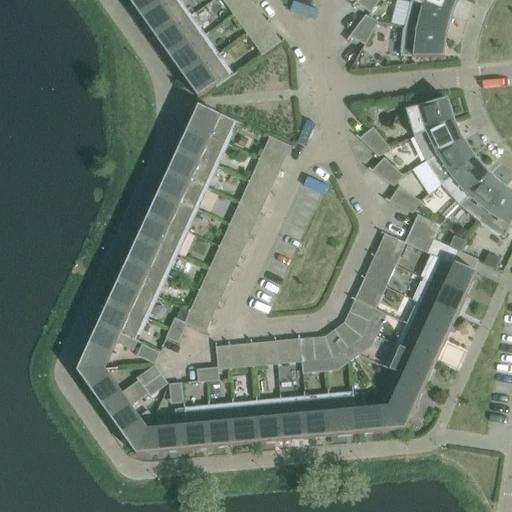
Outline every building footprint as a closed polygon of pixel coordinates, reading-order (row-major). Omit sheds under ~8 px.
[(129,0),(128,1),(132,6),(141,18),(142,20),(161,7),(162,9),(174,0),(129,0)] [(161,7),(142,20),(146,26),(155,38),(156,40),(175,27),(176,28),(190,19),(176,0),(174,0),(162,9),(161,7)] [(239,13),(251,5),(251,4),(247,0),(239,0),(233,5),(239,13)] [(380,0),(359,0),(353,6),(354,7),(357,4),(368,13),(370,14),(380,0)] [(412,0),(411,2),(452,16),(453,15),(458,2),(459,0),(412,0)] [(406,23),(404,29),(447,37),(447,35),(451,22),(452,16),(411,2),(411,3),(406,23)] [(253,33),(265,24),(259,15),(246,24),(252,33),(253,33)] [(351,38),(364,46),(365,46),(378,23),(366,16),(347,41),(348,42),(351,38)] [(175,27),(156,40),(160,45),(168,57),(170,60),(189,46),(190,48),(203,38),(190,19),(176,28),(175,27)] [(404,29),(402,50),(401,57),(444,59),(445,56),(446,43),(447,37),(404,29)] [(267,53),(279,44),(273,35),(260,44),(267,53)] [(189,46),(170,60),(184,79),(202,66),(204,68),(217,58),(203,38),(190,48),(189,46)] [(202,66),(184,79),(198,98),(198,99),(199,99),(216,86),(217,87),(216,88),(217,89),(232,78),(217,58),(204,68),(202,66)] [(455,122),(454,120),(450,107),(448,101),(406,111),(406,112),(413,132),(414,138),(455,122)] [(192,124),(189,130),(209,140),(210,138),(225,145),(226,145),(236,123),(236,122),(219,114),(218,115),(220,116),(219,117),(199,108),(199,109),(198,111),(192,124)] [(457,127),(455,122),(414,138),(415,138),(424,157),(426,163),(464,141),(463,140),(457,127)] [(373,128),(372,130),(360,139),(357,136),(356,137),(379,158),(390,149),(373,128)] [(182,146),(179,152),(199,162),(200,160),(215,167),(216,166),(225,145),(210,138),(209,140),(189,130),(188,133),(182,146)] [(289,147),(289,146),(275,140),(271,150),(285,156),(289,147)] [(476,159),(475,158),(464,141),(426,163),(441,186),(476,159)] [(253,143),(249,152),(255,155),(259,146),(253,143)] [(172,168),(169,174),(189,183),(190,182),(205,189),(215,167),(200,160),(199,162),(179,152),(178,155),(172,168)] [(368,170),(394,188),(404,177),(384,159),(382,161),(373,171),(369,169),(368,170)] [(476,159),(441,186),(442,186),(456,203),(459,206),(460,206),(490,176),(490,175),(489,174),(480,164),(476,159)] [(279,169),(265,163),(260,172),(274,179),(279,169)] [(162,189),(159,196),(179,205),(180,203),(196,210),(205,189),(190,182),(189,183),(169,174),(168,176),(162,189)] [(506,189),(505,188),(490,176),(460,206),(460,207),(476,220),(480,224),(506,189)] [(264,201),(269,191),(255,184),(255,185),(250,194),(264,201)] [(385,201),(413,215),(421,203),(399,188),(398,190),(390,202),(386,200),(385,201)] [(506,189),(480,224),(481,224),(499,236),(504,240),(510,228),(511,229),(511,192),(506,189)] [(152,211),(149,218),(169,227),(170,225),(186,232),(195,211),(196,210),(180,203),(179,205),(159,196),(158,198),(152,211)] [(259,213),(245,206),(245,207),(240,216),(254,222),(259,213)] [(417,217),(411,230),(434,241),(441,227),(418,216),(417,217)] [(142,233),(139,239),(159,249),(160,247),(176,254),(185,233),(186,232),(170,225),(169,227),(149,218),(148,220),(142,233)] [(249,234),(235,228),(230,238),(244,244),(249,235),(249,234)] [(428,255),(434,241),(411,230),(405,244),(428,255)] [(132,255),(129,261),(149,271),(150,269),(166,276),(175,254),(176,254),(160,247),(159,249),(139,239),(138,242),(132,255)] [(377,259),(390,265),(395,255),(381,249),(377,259)] [(239,256),(225,250),(220,260),(234,266),(239,256)] [(459,252),(453,266),(455,267),(456,265),(473,273),(479,261),(459,252)] [(489,254),(484,264),(495,270),(500,259),(489,254)] [(434,257),(423,280),(425,281),(445,290),(446,288),(467,297),(468,295),(477,275),(473,273),(456,265),(455,267),(453,266),(434,257)] [(367,280),(381,287),(381,286),(385,277),(390,279),(396,267),(390,265),(377,259),(367,280)] [(122,277),(119,283),(139,292),(140,291),(156,298),(165,276),(166,276),(150,269),(149,271),(129,261),(128,264),(122,277)] [(229,278),(215,272),(210,281),(224,288),(229,278)] [(414,301),(413,301),(420,305),(420,304),(435,311),(436,310),(457,319),(458,317),(467,297),(446,288),(445,290),(425,281),(415,302),(414,301)] [(112,299),(109,305),(130,314),(130,312),(146,319),(156,298),(140,291),(139,292),(119,283),(118,285),(112,299)] [(375,299),(361,292),(357,301),(357,302),(371,309),(371,308),(375,299)] [(219,300),(205,293),(205,294),(201,302),(215,308),(219,300)] [(420,305),(410,326),(425,333),(426,331),(447,341),(448,338),(454,325),(457,319),(436,310),(435,311),(420,304),(420,305)] [(102,320),(99,327),(119,336),(120,334),(136,341),(145,320),(146,319),(130,312),(130,314),(109,305),(108,307),(102,320)] [(375,310),(368,325),(380,330),(387,315),(375,310)] [(175,319),(171,329),(183,335),(187,325),(175,319)] [(368,325),(362,339),(372,347),(380,330),(368,325)] [(410,327),(400,348),(415,355),(416,353),(437,363),(438,360),(444,347),(447,341),(426,331),(425,333),(410,326),(410,327)] [(83,361),(78,373),(105,370),(117,344),(133,352),(137,343),(138,342),(136,341),(120,334),(119,336),(99,327),(94,336),(89,349),(87,352),(83,361)] [(171,329),(166,339),(167,339),(178,344),(183,335),(171,329)] [(347,349),(355,359),(372,347),(362,339),(347,349)] [(301,358),(302,358),(300,343),(299,343),(289,344),(291,359),(301,358)] [(157,365),(162,352),(143,344),(138,357),(157,365)] [(278,360),(276,345),(265,346),(267,361),(277,360),(278,360)] [(253,362),(254,362),(252,347),(242,348),(243,363),(253,362)] [(390,370),(390,371),(404,377),(405,375),(427,384),(428,382),(434,369),(437,363),(416,353),(415,355),(400,348),(390,370)] [(338,372),(355,359),(347,349),(333,359),(338,372)] [(333,359),(317,361),(319,374),(338,372),(333,359)] [(303,375),(319,374),(317,361),(302,362),(303,375)] [(218,369),(208,370),(209,383),(220,382),(218,369)] [(105,370),(78,373),(85,384),(91,392),(93,395),(101,406),(107,415),(144,388),(138,379),(137,379),(139,382),(121,394),(105,370)] [(209,383),(208,370),(197,371),(198,384),(209,383)] [(390,408),(390,409),(406,431),(411,419),(415,410),(417,407),(422,394),(427,384),(405,375),(404,377),(390,408)] [(184,383),(171,384),(172,406),(185,405),(184,383)] [(144,388),(107,415),(113,423),(121,435),(123,437),(129,446),(137,456),(148,432),(148,431),(131,408),(148,396),(150,398),(151,398),(144,388)] [(331,415),(329,415),(331,438),(338,437),(352,436),(354,436),(355,436),(353,413),(356,413),(355,412),(354,396),(353,396),(330,398),(329,398),(331,415)] [(307,417),(305,418),(307,440),(314,440),(328,438),(331,438),(329,415),(331,415),(329,398),(306,401),(305,401),(307,417)] [(283,420),(281,420),(283,442),(290,442),(304,440),(307,440),(305,418),(307,417),(305,401),(282,403),(281,403),(283,420)] [(259,422),(257,422),(259,445),(266,444),(280,443),(283,442),(281,420),(283,420),(281,403),(258,405),(259,422)] [(235,424),(233,424),(235,447),(242,446),(256,445),(259,445),(257,422),(259,422),(258,405),(257,405),(234,407),(235,424)] [(211,426),(209,427),(211,449),(218,449),(233,447),(235,447),(233,424),(235,424),(234,407),(233,408),(210,410),(211,426)] [(356,413),(353,413),(355,436),(365,435),(379,433),(383,433),(393,432),(406,431),(390,409),(389,409),(355,412),(356,413)] [(148,432),(137,456),(150,455),(160,454),(163,454),(177,452),(188,451),(185,429),(187,429),(186,412),(186,410),(185,410),(175,410),(177,429),(148,432)] [(187,429),(185,429),(188,451),(194,451),(209,449),(211,449),(209,427),(211,426),(210,410),(209,410),(186,412),(187,429)]
